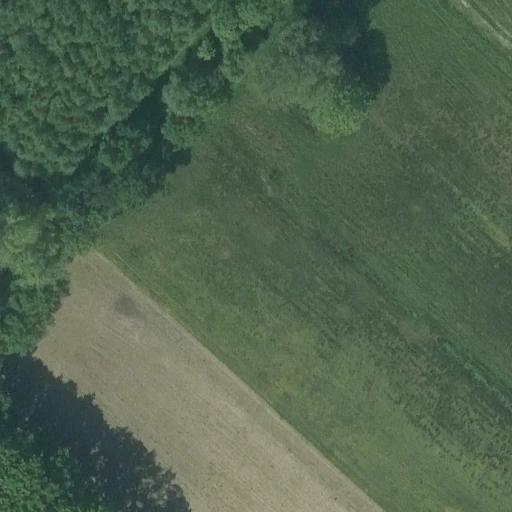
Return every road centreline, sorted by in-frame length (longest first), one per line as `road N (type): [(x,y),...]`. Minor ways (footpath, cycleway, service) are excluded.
road 1 (track): [(48,208),(227,0)]
road 2 (track): [(0,270),(48,208),(0,170)]
